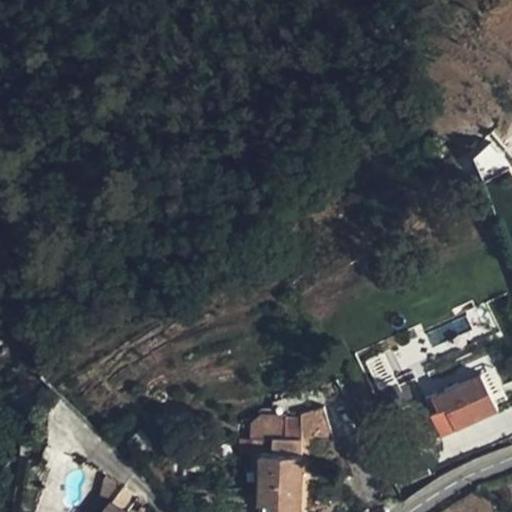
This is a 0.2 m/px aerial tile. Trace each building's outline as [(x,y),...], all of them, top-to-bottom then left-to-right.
[(442,434),(499,408),(481,371),(433,393),(440,408),(432,412),(442,434)] [(440,408),(433,393),(430,388),(423,391),(432,412),(440,408)] [(336,439),(326,403),(302,410),(302,416),(305,416),(304,436),(336,439)] [(301,511),(305,416),(263,414),(253,423),(252,436),(252,452),(251,462),(261,462),(260,481),(258,511),(301,511)] [(252,452),(252,436),(241,436),(241,452),(252,452)] [(261,462),(251,462),(251,481),(260,481),(261,462)] [(89,511),(103,511),(123,488),(102,473),(103,493),(89,511)] [(103,511),(124,511),(127,509),(114,499),(103,511)]
